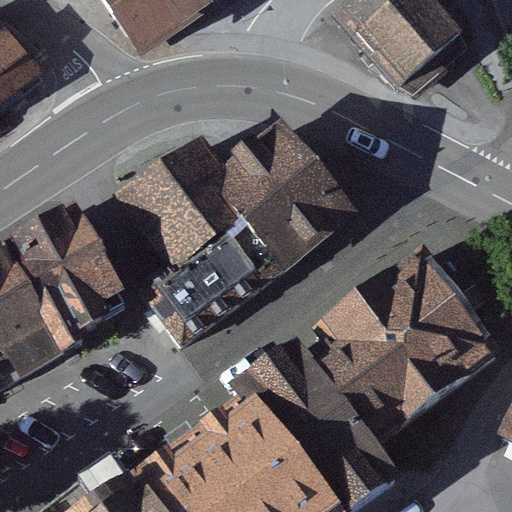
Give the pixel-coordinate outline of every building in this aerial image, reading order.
[(104,0),(137,52),(221,0),(104,0)] [(468,49),(430,0),(358,0),(340,14),(403,98),(468,49)] [(0,115),(40,85),(0,34),(0,115)] [(274,144),(227,180),(215,189),(284,280),(358,224),(274,144)] [(171,362),(284,280),(215,189),(227,180),(203,148),(88,225),(141,315),(171,362)] [(74,354),(141,315),(88,225),(22,264),(74,354)] [(505,361),(425,252),(309,336),(316,346),(388,455),(505,361)] [(0,379),(7,392),(74,354),(22,264),(0,276),(0,379)] [(372,511),(409,487),(388,455),(316,346),(246,390),(252,399),(331,511),(372,511)] [(183,511),(331,511),(252,399),(153,466),(159,476),(183,511)] [(183,511),(159,476),(106,511),(183,511)]
